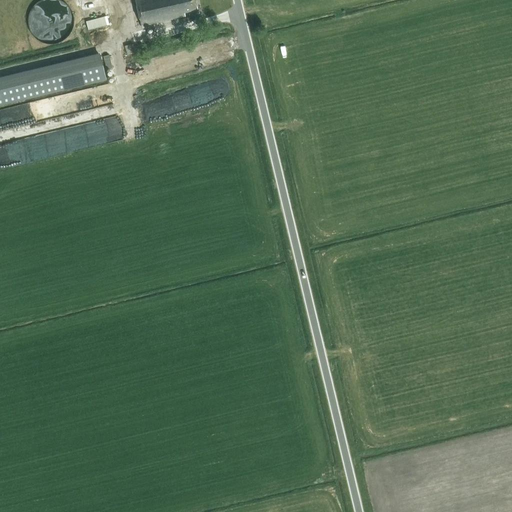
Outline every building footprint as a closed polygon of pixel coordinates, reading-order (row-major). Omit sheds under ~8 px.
[(136,0),(142,27),(186,17),(185,14),(197,11),(194,0),(136,0)] [(34,36),(68,39),(69,26),(64,25),(65,12),(50,10),(50,7),(40,6),(39,15),(38,27),(35,27),(34,36)] [(127,55),(144,50),(142,44),(134,46),(133,43),(124,46),(127,55)] [(0,77),(0,100),(114,77),(109,55),(0,77)] [(110,84),(32,100),(36,120),(114,104),(110,84)]
